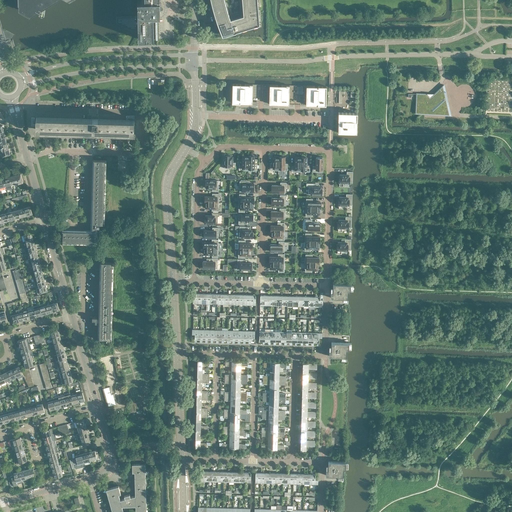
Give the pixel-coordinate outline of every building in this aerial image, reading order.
[(71,0),(19,0),(19,8),(31,14),(40,9),(40,12),(42,14),(45,12),(45,9),(42,7),(53,0),(63,0),(68,2),(71,0)] [(144,0),(145,0),(144,0),(141,0),(138,1),(138,0),(137,0),(137,1),(138,1),(138,4),(138,5),(138,8),(138,11),(138,12),(138,15),(138,16),(116,16),(116,22),(138,33),(138,35),(139,35),(139,38),(138,38),(138,39),(146,39),(146,38),(146,35),(150,37),(153,38),(154,39),(154,36),(153,36),(153,33),(154,33),(154,32),(153,32),(153,30),(153,29),(153,26),(153,25),(153,22),(153,19),(153,18),(153,15),(154,15),(157,15),(159,15),(160,15),(160,14),(160,11),(160,10),(161,11),(162,11),(163,10),(163,9),(163,8),(162,8),(161,8),(160,8),(160,7),(160,4),(160,3),(160,1),(159,0),(144,0)] [(221,32),(223,36),(259,24),(258,12),(257,0),(210,0),(211,1),(212,5),(213,10),(214,13),(215,16),(217,21),(218,25),(219,27),(219,28),(221,32)] [(252,104),(253,85),(245,84),(245,86),(241,86),(241,84),(233,84),(232,103),(240,103),(240,102),(244,102),(244,103),(252,104)] [(289,105),(290,86),(281,85),(281,87),(278,87),(278,85),(269,85),(269,104),(277,104),(277,103),(281,103),(281,104),(289,105)] [(326,106),(326,87),(318,86),(318,88),(314,88),(314,86),(306,86),(306,105),(314,105),(314,104),(318,104),(318,105),(326,106)] [(446,114),(449,114),(442,87),(430,98),(427,95),(417,94),(417,104),(418,104),(418,111),(429,112),(428,113),(432,114),(434,112),(435,114),(446,114)] [(357,121),(357,113),(338,112),(338,121),(340,121),(339,124),(338,124),(338,132),(357,133),(357,125),(356,125),(356,121),(357,121)] [(134,120),(126,120),(98,119),(98,117),(89,116),(88,119),(36,118),(36,129),(40,129),(44,129),(44,130),(44,129),(48,130),(52,130),(56,130),(60,130),(64,130),(68,130),(72,130),(76,130),(80,130),(80,131),(80,130),(84,131),(102,131),(105,131),(106,131),(110,131),(114,131),(114,132),(114,131),(118,131),(118,132),(122,132),(126,132),(130,132),(134,132),(134,120)] [(9,149),(7,143),(0,145),(0,149),(1,151),(9,149)] [(10,154),(9,149),(1,151),(2,157),(10,155),(10,154)] [(233,163),(233,156),(231,156),(230,156),(230,155),(225,154),(225,155),(224,168),(235,169),(236,163),(233,163)] [(250,156),(248,156),(248,171),(254,171),(254,170),(257,170),(257,164),(254,164),(254,156),(254,155),(250,155),(250,156)] [(248,171),(248,156),(247,156),(243,156),(242,156),(242,164),(239,164),(239,170),(242,170),(248,171)] [(279,171),(279,157),(279,156),(274,156),(274,157),(273,157),(273,163),(270,163),(270,170),(273,170),(273,171),(279,171)] [(285,157),(279,157),(279,171),(284,171),(284,170),(287,170),(288,164),(285,163),(285,157)] [(301,172),(301,157),(301,158),(299,158),(299,157),(296,157),(296,158),(295,158),(295,166),(292,166),(292,172),(295,172),(301,172)] [(302,157),(301,157),(301,172),(307,172),(310,172),(310,166),(307,165),(307,157),(306,157),(302,157)] [(313,166),(313,172),(323,172),(323,158),(323,157),(317,157),(317,158),(316,158),(316,166),(313,166)] [(105,160),(94,160),(94,161),(94,163),(94,165),(94,167),(94,169),(94,172),(94,174),(94,176),(94,178),(94,180),(93,180),(93,182),(94,182),(93,184),(93,186),(93,189),(93,190),(93,193),(93,195),(93,197),(93,199),(93,201),(93,203),(93,206),(93,207),(93,210),(93,212),(93,214),(92,216),(93,216),(93,218),(92,218),(92,220),(92,223),(92,229),(92,230),(98,230),(98,224),(104,224),(103,224),(105,161),(105,160)] [(339,182),(339,186),(343,186),(343,182),(352,183),(353,172),(347,172),(347,175),(340,174),(340,176),(339,176),(339,177),(338,177),(338,182),(339,182)] [(20,174),(15,175),(17,183),(23,181),(23,182),(23,181),(21,174),(20,174)] [(219,180),(206,180),(206,181),(205,181),(205,185),(205,186),(206,186),(206,188),(212,188),(212,191),(218,191),(219,180)] [(254,191),(255,185),(254,185),(254,184),(246,184),(246,181),(240,181),(239,191),(254,192),(254,191)] [(286,183),(280,182),(280,186),(272,185),(272,186),(271,186),(271,192),(272,192),(272,193),(286,193),(286,183)] [(314,183),(306,183),(306,187),(309,187),(308,194),(321,195),(321,194),(322,194),(323,189),(322,189),(321,189),(321,187),(314,186),(314,183)] [(205,197),(204,197),(204,202),(205,202),(219,202),(219,197),(219,194),(212,193),(212,196),(205,196),(205,197)] [(254,198),(254,197),(246,197),(246,194),(239,194),(239,197),(239,203),(254,203),(254,202),(254,198)] [(338,199),(337,199),(337,204),(338,204),(338,205),(339,205),(339,209),(343,209),(343,205),(352,205),(352,194),(346,194),(346,197),(339,197),(339,199),(338,199)] [(272,204),(271,205),(286,205),(286,195),(280,195),(280,198),(272,198),(272,199),(271,199),(271,204),(272,204)] [(306,202),(306,208),(321,208),(321,207),(321,203),(321,202),(312,202),(313,199),(306,199),(306,202)] [(219,208),(219,202),(205,202),(204,202),(204,207),(206,207),(206,208),(212,208),(212,211),(218,211),(218,208),(219,208)] [(254,204),(254,203),(239,203),(238,209),(239,209),(239,212),(244,212),(245,209),(253,209),(253,205),(253,203),(254,204)] [(30,207),(24,208),(26,216),(32,214),(30,206),(30,207)] [(271,218),(285,219),(286,209),(280,208),(280,211),(271,211),(271,212),(270,212),(270,218),(271,218)] [(321,208),(306,208),(305,214),(306,214),(306,217),(311,217),(312,214),(320,214),(320,213),(320,210),(320,208),(321,208)] [(205,223),(217,223),(218,216),(219,216),(219,212),(212,212),(212,215),(206,215),(205,217),(205,218),(204,218),(204,223),(205,223)] [(253,214),(239,214),(239,224),(244,224),(245,221),(253,222),(253,221),(254,221),(254,215),(253,215),(253,214)] [(345,220),(339,220),(339,222),(338,222),(337,222),(337,227),(338,227),(338,228),(338,229),(338,232),(342,232),(342,228),(351,228),(352,217),(346,217),(345,220)] [(312,220),(306,220),(305,230),(320,231),(320,230),(321,224),(320,224),(320,223),(312,223),(312,220)] [(271,225),(271,231),(285,232),(285,226),(284,226),(284,223),(278,223),(278,226),(271,225)] [(252,237),(253,237),(253,232),(252,232),(252,230),(245,229),(246,226),(240,226),(239,237),(252,238),(252,237)] [(218,228),(212,227),(212,230),(204,230),(204,231),(203,231),(203,237),(204,237),(218,238),(218,228)] [(62,231),(63,231),(63,242),(81,242),(97,243),(98,231),(97,231),(97,232),(64,231),(62,231)] [(285,237),(285,232),(271,231),(271,232),(270,232),(270,236),(271,236),(271,237),(277,237),(277,240),(284,240),(284,237),(285,237)] [(31,233),(24,235),(24,236),(25,241),(33,239),(31,233),(32,233),(31,233)] [(305,236),(305,242),(319,243),(320,243),(320,241),(320,237),(312,236),(312,233),(305,233),(305,236)] [(203,243),(203,247),(203,248),(218,248),(218,242),(218,239),(212,239),(212,242),(204,242),(204,243),(203,243)] [(351,239),(345,239),(345,242),(338,242),(338,244),(337,244),(336,244),(336,249),(337,249),(337,250),(337,254),(341,254),(342,250),(351,250),(351,239)] [(238,243),(238,249),(252,249),(252,244),(245,243),(245,240),(239,240),(239,243),(238,243)] [(270,251),(284,252),(285,242),(279,241),(279,244),(270,244),(270,245),(269,251),(270,251)] [(319,244),(319,243),(305,242),(304,248),(305,248),(305,251),(311,251),(311,248),(319,249),(319,248),(320,244),(319,244)] [(218,254),(218,248),(203,248),(204,248),(204,250),(203,250),(203,253),(204,253),(204,254),(212,254),(212,257),(218,258),(218,254)] [(252,250),(252,249),(238,249),(238,255),(238,258),(245,258),(245,255),(251,255),(253,255),(253,250),(252,250)] [(270,261),(270,263),(285,263),(285,257),(284,257),(284,254),(278,254),(278,257),(270,257),(269,257),(269,261),(270,261)] [(305,257),(305,263),(319,263),(319,258),(312,257),(312,254),(306,254),(305,257)] [(217,269),(218,259),(212,258),(211,261),(203,261),(203,262),(202,262),(202,268),(203,268),(217,269)] [(244,259),(238,259),(237,269),(251,270),(251,269),(252,269),(252,263),(243,262),(244,259)] [(101,262),(100,262),(99,317),(97,317),(97,323),(98,323),(98,340),(99,340),(99,339),(106,339),(106,340),(107,340),(107,339),(111,339),(110,339),(112,263),(113,263),(101,262)] [(284,269),(285,263),(270,263),(270,264),(270,268),(270,269),(278,269),(278,272),(284,272),(284,269)] [(319,264),(319,263),(305,263),(305,269),(305,272),(312,272),(312,269),(318,269),(319,269),(320,264),(319,264)] [(46,285),(44,279),(37,282),(37,281),(34,282),(36,288),(38,287),(46,285)] [(348,301),(348,298),(348,292),(350,292),(350,290),(353,290),(353,284),(333,284),(333,289),(332,289),(332,292),(331,292),(331,298),(343,298),(343,301),(348,301)] [(48,291),(46,285),(38,287),(36,288),(38,294),(48,291)] [(201,304),(201,294),(196,294),(196,297),(193,297),(193,303),(201,304)] [(315,297),(314,307),(323,307),(323,300),(320,300),(320,297),(315,297)] [(57,303),(51,304),(53,312),(59,310),(57,302),(57,303)] [(47,313),(45,306),(45,303),(39,305),(40,307),(42,315),(42,316),(44,315),(47,313)] [(30,318),(27,308),(22,310),(22,312),(24,320),(30,318)] [(36,317),(34,309),(28,311),(28,308),(27,308),(30,318),(36,317)] [(24,320),(22,312),(16,314),(19,322),(24,320)] [(50,331),(52,337),(60,335),(58,329),(59,329),(58,329),(50,331)] [(200,339),(201,330),(192,330),(192,334),(195,334),(195,341),(197,341),(197,339),(200,339)] [(322,338),(322,333),(314,333),(313,343),(314,343),(317,343),(317,345),(318,345),(319,345),(319,338),(322,338)] [(18,341),(20,347),(30,343),(32,343),(30,337),(18,341)] [(63,347),(62,341),(53,343),(55,349),(63,347)] [(351,343),(331,342),(331,348),(330,348),(330,351),(329,351),(329,356),(341,357),(341,359),(346,359),(346,357),(347,357),(347,350),(349,350),(351,350),(351,343)] [(32,349),(30,343),(20,347),(21,352),(32,349)] [(65,353),(63,347),(55,349),(57,355),(65,353)] [(33,355),(32,349),(21,352),(23,358),(33,355)] [(67,358),(65,353),(57,355),(58,361),(67,358)] [(35,361),(33,355),(23,358),(22,358),(23,360),(26,368),(28,367),(29,366),(34,365),(33,362),(35,361)] [(67,358),(58,361),(56,361),(58,367),(68,364),(67,358)] [(198,361),(197,369),(202,370),(202,365),(209,366),(212,366),(212,364),(209,363),(209,361),(198,361)] [(236,370),(236,362),(225,361),(225,362),(225,366),(232,366),(231,370),(236,370)] [(248,362),(236,362),(236,370),(241,371),(241,366),(247,367),(251,367),(251,365),(248,364),(248,362)] [(275,372),(275,363),(263,362),(263,363),(264,363),(263,367),(270,367),(270,371),(275,372)] [(287,363),(275,363),(275,372),(279,372),(279,367),(286,368),(289,368),(289,366),(286,366),(286,363),(287,363)] [(302,373),(303,373),(308,373),(309,369),(315,369),(315,370),(317,370),(317,364),(303,363),(303,364),(303,373),(302,373)] [(70,370),(68,364),(58,367),(59,373),(70,370)] [(23,374),(22,371),(21,369),(19,366),(13,369),(17,377),(23,374)] [(17,377),(13,369),(8,372),(11,379),(17,377)] [(202,370),(197,369),(197,370),(197,378),(209,378),(209,374),(202,374),(202,370)] [(71,376),(70,370),(59,373),(61,379),(71,376)] [(236,379),(236,370),(231,370),(231,375),(225,374),(225,379),(224,379),(236,379)] [(241,375),(241,371),(236,370),(236,379),(248,379),(247,379),(247,378),(251,378),(251,374),(248,374),(247,375),(241,375)] [(274,380),(275,372),(270,371),(270,376),(263,375),(260,375),(260,377),(263,378),(263,380),(274,380)] [(11,379),(8,372),(2,374),(6,382),(11,379)] [(279,376),(279,372),(275,372),(274,380),(286,381),(286,380),(286,376),(279,376)] [(317,373),(308,373),(303,373),(302,383),(308,383),(308,378),(315,378),(315,379),(317,379),(317,373)] [(73,381),(71,376),(61,379),(63,384),(73,382),(73,381)] [(209,378),(197,378),(197,387),(202,387),(202,383),(209,383),(209,379),(209,378)] [(236,388),(236,379),(224,379),(225,379),(224,383),(231,383),(231,388),(236,388)] [(248,380),(248,379),(236,379),(236,388),(240,388),(241,384),(247,384),(247,380),(248,380)] [(274,389),(274,380),(263,380),(263,382),(260,382),(260,385),(263,385),(263,384),(270,384),(270,389),(274,389)] [(286,381),(274,380),(274,389),(279,389),(279,385),(286,385),(286,381)] [(316,383),(308,383),(302,383),(302,392),(302,393),(308,393),(308,392),(308,388),(314,388),(314,389),(316,389),(316,383)] [(108,406),(110,406),(117,404),(114,394),(112,394),(110,387),(103,389),(108,406)] [(202,387),(197,387),(197,395),(209,396),(208,396),(208,391),(202,391),(202,387)] [(235,396),(236,388),(231,388),(231,392),(224,392),(224,391),(221,391),(221,394),(224,394),(224,396),(235,396)] [(240,392),(240,388),(236,388),(235,396),(247,397),(247,394),(250,395),(250,392),(247,392),(240,392)] [(274,397),(274,389),(270,389),(269,393),(263,393),(263,397),(262,397),(274,397)] [(279,393),(279,389),(274,389),(274,397),(286,398),(285,398),(285,393),(279,393)] [(76,392),(76,394),(79,402),(84,400),(85,401),(85,400),(82,390),(76,392)] [(316,393),(308,392),(308,393),(302,393),(302,402),(308,402),(308,398),(314,398),(314,399),(316,399),(316,393)] [(79,402),(76,394),(71,396),(73,404),(79,402)] [(211,398),(208,398),(208,396),(209,396),(197,395),(196,395),(196,396),(197,396),(196,404),(201,404),(201,400),(208,400),(208,401),(211,401),(211,398)] [(73,404),(71,396),(65,397),(67,405),(73,404)] [(235,405),(235,396),(224,396),(224,401),(231,401),(231,405),(235,405)] [(247,397),(235,396),(235,405),(240,405),(240,401),(247,401),(247,397)] [(67,405),(65,397),(59,399),(61,407),(67,405)] [(274,406),(274,397),(262,397),(263,397),(262,402),(269,402),(269,406),(274,406)] [(286,398),(274,397),(274,406),(278,406),(279,402),(285,402),(285,403),(288,403),(289,400),(285,400),(285,398),(286,398)] [(61,407),(59,399),(53,401),(55,409),(61,407)] [(55,409),(53,401),(47,402),(50,410),(55,409)] [(316,402),(308,402),(302,402),(302,412),(301,411),(301,412),(302,412),(307,412),(307,407),(314,407),(314,408),(316,408),(316,402)] [(39,413),(36,405),(36,403),(30,405),(33,415),(39,413)] [(42,404),(36,405),(39,413),(45,412),(42,403),(42,404)] [(201,404),(196,404),(196,413),(208,413),(208,409),(201,408),(201,404)] [(33,415),(30,405),(24,406),(27,417),(33,415)] [(235,414),(235,405),(231,405),(230,409),(224,409),(224,413),(223,413),(235,414)] [(240,409),(240,405),(235,405),(235,414),(247,414),(246,414),(246,412),(250,412),(250,409),(246,409),(246,410),(240,409)] [(27,417),(24,406),(18,408),(21,418),(22,419),(24,419),(23,418),(27,417)] [(274,415),(274,406),(269,406),(269,410),(262,410),(262,409),(259,409),(259,412),(262,412),(262,414),(274,415)] [(278,411),(278,406),(274,406),(274,415),(285,415),(285,411),(278,411)] [(21,418),(18,408),(12,410),(15,420),(21,418)] [(15,420),(12,410),(7,411),(10,421),(15,420)] [(10,421),(7,411),(1,413),(4,423),(10,421)] [(316,412),(307,412),(302,412),(301,421),(307,422),(307,421),(307,417),(313,417),(313,418),(315,418),(316,412)] [(208,413),(196,413),(196,421),(201,422),(201,417),(207,417),(207,418),(211,418),(211,415),(208,415),(208,413)] [(235,422),(235,414),(223,413),(223,414),(224,414),(224,416),(220,416),(220,418),(224,419),(224,418),(230,418),(230,422),(235,422)] [(247,414),(235,414),(235,422),(239,423),(240,418),(246,419),(246,414),(247,414)] [(273,423),(274,415),(262,414),(262,415),(262,419),(269,419),(269,423),(273,423)] [(285,415),(274,415),(273,423),(278,424),(278,419),(285,420),(285,415)] [(84,420),(84,419),(76,422),(77,428),(85,425),(84,420)] [(201,426),(201,422),(196,421),(196,422),(196,430),(208,430),(207,430),(207,426),(201,426)] [(315,422),(307,421),(307,422),(301,421),(301,431),(307,431),(307,426),(313,427),(315,428),(315,422)] [(235,431),(235,422),(230,422),(230,427),(223,426),(223,431),(235,431)] [(239,427),(239,423),(235,422),(235,431),(246,431),(246,429),(249,429),(249,426),(246,426),(246,427),(239,427)] [(273,432),(273,423),(269,423),(268,428),(262,427),(262,432),(261,432),(273,432)] [(278,428),(278,424),(273,423),(273,432),(285,432),(284,432),(285,428),(278,428)] [(87,431),(85,425),(77,428),(79,433),(87,431)] [(43,437),(51,435),(53,434),(52,428),(41,431),(43,437)] [(208,430),(196,430),(195,439),(200,439),(201,435),(207,435),(207,430),(208,430)] [(89,437),(87,431),(79,433),(81,439),(89,437)] [(234,440),(235,431),(223,431),(223,435),(230,435),(230,440),(234,440)] [(246,431),(235,431),(234,440),(239,440),(239,436),(246,436),(249,437),(249,434),(246,434),(246,431)] [(315,431),(307,431),(301,431),(301,440),(301,441),(307,441),(307,436),(313,436),(313,437),(315,437),(315,431)] [(273,441),(273,432),(261,432),(262,432),(262,436),(268,436),(268,441),(273,441)] [(285,433),(285,432),(273,432),(273,441),(277,441),(278,437),(284,437),(284,433),(285,433)] [(20,437),(12,440),(14,445),(22,443),(20,437)] [(90,443),(89,437),(81,439),(82,445),(91,443),(90,443)] [(200,439),(195,439),(195,446),(195,447),(207,448),(207,445),(210,445),(210,443),(207,443),(200,443),(200,439)] [(55,440),(53,441),(45,443),(46,449),(57,446),(55,440)] [(234,449),(234,440),(230,440),(229,444),(223,444),(223,443),(220,443),(219,446),(223,446),(223,448),(222,448),(234,449)] [(239,444),(239,440),(234,440),(234,449),(246,449),(245,449),(245,446),(249,446),(249,444),(245,444),(239,444)] [(273,450),(273,441),(268,441),(268,445),(261,445),(261,449),(273,450)] [(277,445),(277,441),(273,441),(273,450),(284,450),(284,445),(277,445)] [(315,441),(307,441),(301,441),(300,450),(306,451),(306,446),(313,446),(313,447),(315,447),(315,441)] [(23,447),(22,443),(14,445),(16,451),(24,449),(25,449),(24,447),(23,447)] [(58,451),(57,446),(46,449),(48,454),(58,451)] [(25,455),(24,449),(16,451),(17,457),(25,455)] [(95,450),(88,452),(90,461),(97,459),(98,461),(101,460),(98,449),(95,450)] [(60,457),(58,451),(48,454),(50,460),(58,458),(60,457)] [(90,461),(88,452),(81,454),(84,465),(85,465),(84,462),(90,461)] [(84,465),(81,454),(75,456),(76,458),(75,458),(75,459),(73,459),(75,468),(84,465)] [(25,455),(17,457),(15,458),(17,464),(27,461),(25,455)] [(348,462),(330,461),(328,461),(328,467),(327,467),(327,469),(326,469),(326,470),(326,475),(338,476),(338,478),(343,478),(343,469),(345,469),(345,467),(348,467),(348,462)] [(61,470),(59,464),(51,466),(53,472),(61,470)] [(110,499),(109,499),(111,507),(112,506),(113,509),(112,509),(112,511),(123,511),(122,506),(136,506),(136,511),(146,511),(146,508),(145,467),(144,464),(132,464),(132,472),(135,472),(135,496),(130,497),(130,494),(124,496),(125,499),(120,500),(119,494),(121,494),(119,486),(107,489),(108,493),(107,493),(108,497),(109,496),(110,499)] [(33,467),(30,468),(26,469),(29,478),(36,476),(36,479),(39,478),(37,469),(36,469),(37,469),(34,470),(33,467)] [(29,478),(26,469),(20,471),(22,480),(29,478)] [(63,475),(61,470),(53,472),(55,478),(54,478),(63,476),(63,475)] [(22,480),(20,471),(13,473),(14,475),(14,476),(11,476),(13,485),(23,482),(22,480)] [(207,481),(207,471),(202,471),(202,474),(199,474),(199,481),(207,481)] [(315,474),(310,474),(310,484),(318,484),(318,480),(315,480),(315,474)]
